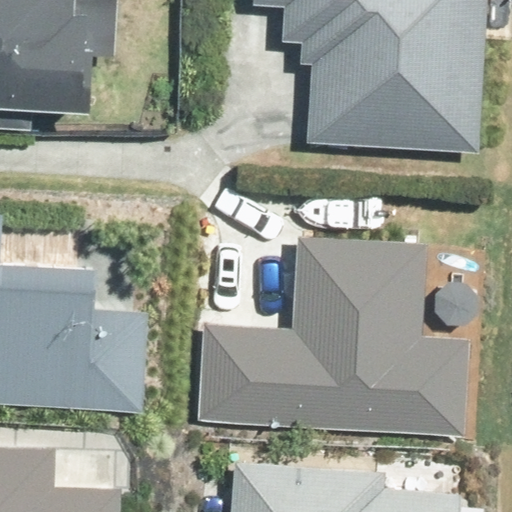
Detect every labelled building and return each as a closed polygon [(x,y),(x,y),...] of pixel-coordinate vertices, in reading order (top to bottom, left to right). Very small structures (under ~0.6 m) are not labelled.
[(0,0),(0,103),(144,101),(142,0),(0,0)] [(236,0),(237,7),(302,7),(302,135),(486,136),(487,0),(236,0)] [(114,393),(114,386),(140,386),(141,316),(115,315),(116,275),(4,273),(6,202),(0,201),(0,399),(4,399),(5,391),(114,393)] [(295,326),(209,319),(202,420),(470,441),(477,352),(432,349),(440,252),(302,241),(295,326)] [(63,450),(0,447),(0,511),(134,511),(135,492),(62,490),(63,450)] [(215,511),(468,511),(471,460),(218,449),(215,511)]
